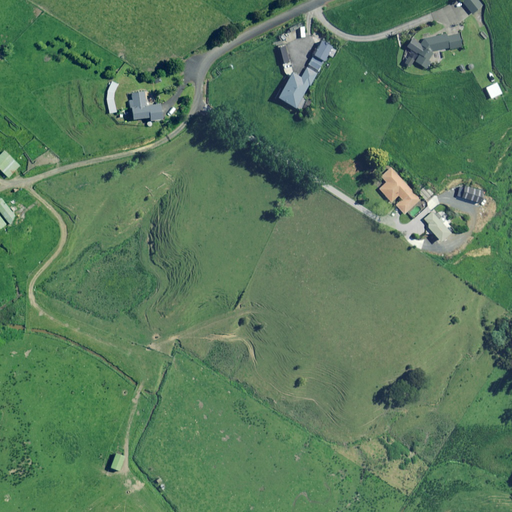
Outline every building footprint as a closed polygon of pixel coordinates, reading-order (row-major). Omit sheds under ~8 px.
[(483,5),(478,0),(460,0),(472,14),(483,5)] [(462,46),(459,33),(446,36),(446,34),(423,39),(419,44),(410,39),(405,47),(418,55),(413,62),(424,69),(430,60),(428,59),(433,51),(449,47),(449,49),(462,46)] [(332,47),(321,41),(313,55),(325,61),(332,47)] [(323,63),(312,57),(308,64),(319,71),(323,63)] [(311,101),(302,95),(309,85),(310,85),(317,74),(306,68),(300,78),(291,73),(277,98),(295,108),(304,114),(311,101)] [(117,84),(112,82),(107,90),(106,103),(113,103),(114,91),(117,84)] [(501,93),(496,82),(484,88),(489,99),(501,93)] [(131,100),(129,100),(127,101),(128,108),(130,108),(131,120),(148,118),(148,121),(161,119),(159,104),(155,105),(153,90),(131,93),(131,100)] [(19,166),(4,151),(0,154),(0,169),(8,178),(19,166)] [(406,210),(408,213),(421,201),(391,167),(381,176),(386,182),(379,189),(390,202),(398,196),(401,199),(395,205),(403,213),(406,210)] [(431,196),(423,188),(418,193),(426,201),(431,196)] [(16,218),(0,197),(0,212),(9,224),(16,218)] [(438,219),(432,212),(423,219),(427,224),(426,226),(439,242),(449,234),(441,224),(443,222),(440,218),(438,219)] [(123,457),(115,454),(110,468),(118,471),(123,457)]
